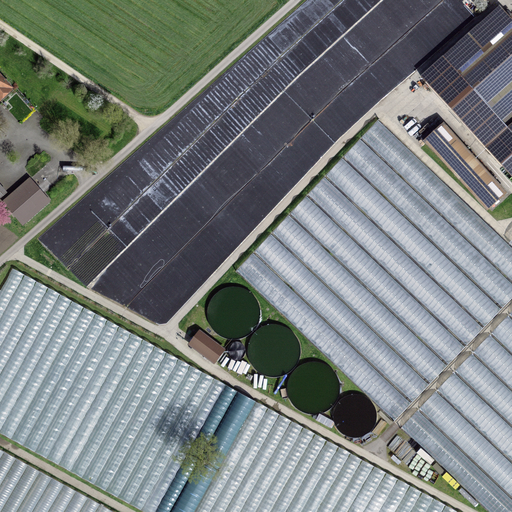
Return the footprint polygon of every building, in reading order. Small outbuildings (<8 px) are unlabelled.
[(466,83),(511,40),(511,19),(501,8),(438,64),(448,76),(449,75),(461,87),(466,83)] [(511,40),(466,83),(507,128),(511,123),(511,40)] [(428,141),(488,208),(503,194),(442,127),(428,141)] [(468,129),(462,134),(467,140),(473,135),(468,129)] [(3,202),(22,224),(49,201),(29,179),(3,202)] [(214,362),(223,350),(199,332),(190,344),(214,362)]
